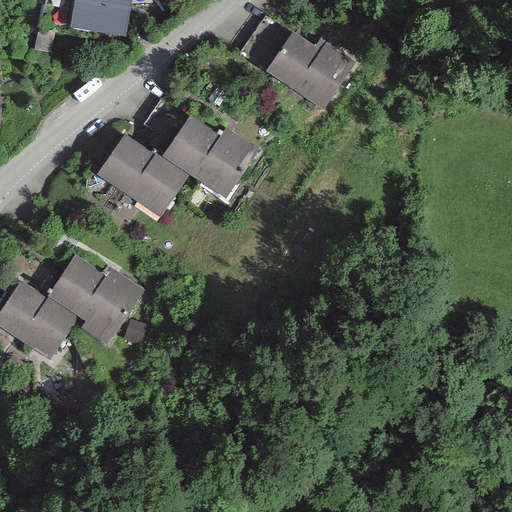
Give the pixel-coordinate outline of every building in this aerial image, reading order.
[(108,0),(46,0),(41,30),(102,40),(108,0)] [(265,15),(239,54),(326,112),(358,64),(322,40),(316,49),(265,15)] [(191,117),(164,159),(229,201),(262,151),(227,128),(221,137),(191,117)] [(126,136),(98,177),(160,219),(189,177),(164,159),(126,136)] [(77,256),(48,299),(80,320),(85,323),(81,331),(108,349),(145,293),(111,271),(108,276),(77,256)] [(23,282),(0,316),(0,327),(52,362),(80,320),(48,299),(23,282)]
